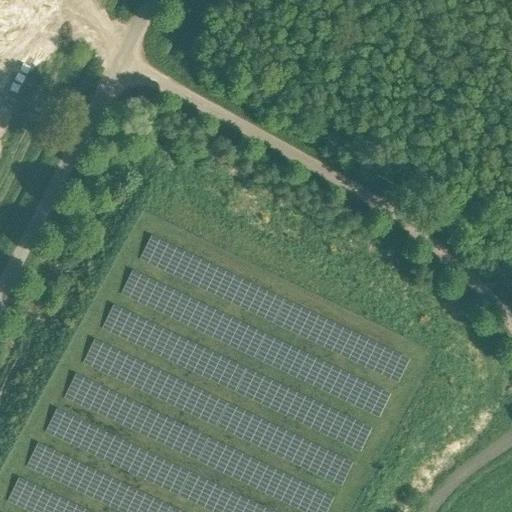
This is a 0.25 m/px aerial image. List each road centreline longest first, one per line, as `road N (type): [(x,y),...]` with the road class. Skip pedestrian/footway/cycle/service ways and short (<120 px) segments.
road 1 (unclassified): [(511,321),(454,260),(375,197),(122,55)]
road 2 (unclassified): [(0,292),(122,55)]
